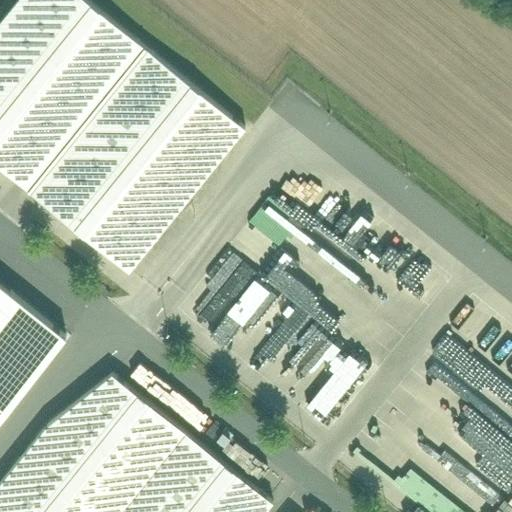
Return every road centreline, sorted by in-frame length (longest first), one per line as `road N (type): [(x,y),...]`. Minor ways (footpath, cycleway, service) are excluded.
road 1 (unknown): [(121,325),(259,154),(309,137),(335,143),(511,277)]
road 2 (unclassified): [(353,511),(0,227)]
